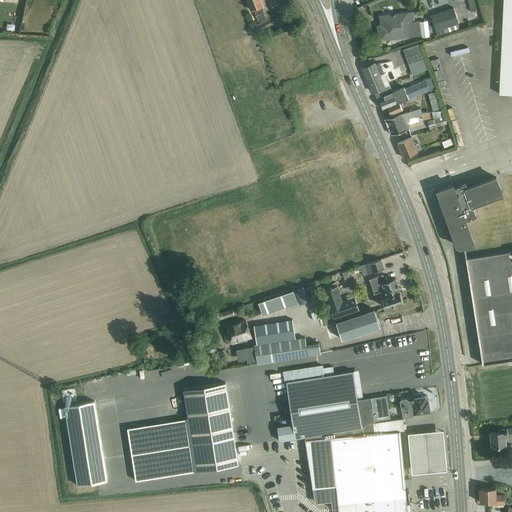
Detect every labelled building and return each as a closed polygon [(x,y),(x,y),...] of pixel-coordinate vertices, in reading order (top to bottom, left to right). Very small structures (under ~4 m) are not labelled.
[(248,0),(253,11),(254,11),(262,8),(263,7),(260,0),(248,0)] [(511,94),(511,0),(503,0),(499,94),(511,94)] [(476,4),(469,6),(471,13),(478,11),(476,4)] [(454,7),(431,15),(437,31),(438,35),(445,33),(445,32),(459,27),(457,23),(459,23),(454,7)] [(262,8),(254,11),(258,22),(266,19),(262,8)] [(381,25),(378,26),(380,39),(416,36),(420,35),(419,21),(414,21),(413,12),(380,16),(381,25)] [(402,49),(403,51),(412,76),(429,69),(420,43),(402,49)] [(374,63),(363,68),(367,78),(373,92),(375,91),(384,87),(380,76),(384,74),(382,69),(379,63),(375,65),(374,63)] [(384,87),(375,91),(382,108),(383,108),(383,109),(388,107),(391,114),(403,109),(400,102),(409,99),(429,90),(425,80),(405,88),(404,87),(393,92),(389,84),(389,85),(384,87)] [(430,91),(421,95),(423,100),(432,97),(430,91)] [(410,120),(409,118),(415,116),(416,117),(423,115),(422,112),(421,108),(401,114),(401,113),(385,118),(388,127),(392,134),(394,134),(409,129),(406,122),(410,120)] [(430,130),(436,129),(436,128),(447,125),(444,112),(432,113),(434,120),(427,122),(430,130)] [(411,137),(397,143),(404,158),(418,152),(411,137)] [(451,140),(442,144),(443,149),(453,146),(451,140)] [(461,247),(474,245),(466,221),(478,217),(474,208),(503,198),(496,178),(468,188),(466,184),(465,183),(454,187),(453,185),(437,191),(456,244),(461,247)] [(511,251),(466,258),(483,364),(511,358),(511,251)] [(381,259),(365,264),(369,274),(384,268),(381,259)] [(381,275),(369,279),(374,293),(380,291),(384,289),(387,297),(382,298),(386,308),(404,302),(396,279),(389,281),(387,276),(382,278),(381,275)] [(305,286),(295,290),(300,304),(310,301),(305,286)] [(262,313),(282,306),(278,294),(258,301),(262,313)] [(333,301),(335,314),(359,310),(356,297),(333,301)] [(232,309),(221,313),(223,318),(234,315),(232,309)] [(342,340),(380,327),(374,309),(337,322),(342,340)] [(255,347),(245,348),(247,360),(248,362),(257,360),(258,364),(321,354),(319,342),(307,344),(306,338),(296,340),(293,319),(254,325),(257,346),(255,346),(255,347)] [(247,321),(227,327),(232,343),(252,337),(247,321)] [(355,382),(354,371),(352,371),(340,373),(327,375),(324,376),(324,375),(323,371),(323,366),(322,365),(299,369),(284,371),(283,371),(284,378),(285,383),(286,383),(287,382),(287,384),(287,386),(290,405),(291,410),(292,416),(293,424),(286,425),(277,427),(277,428),(278,434),(279,440),(280,441),(300,437),(304,437),(305,437),(342,431),(343,436),(350,435),(374,433),(373,425),(374,425),(373,423),(390,420),(386,396),(386,395),(371,398),(371,397),(370,397),(358,399),(355,382)] [(226,382),(225,382),(206,385),(184,389),(186,404),(188,418),(188,419),(196,471),(224,466),(238,464),(239,464),(236,446),(226,382)] [(423,412),(431,411),(428,396),(421,397),(421,393),(413,395),(413,398),(401,400),(404,418),(414,416),(414,415),(423,414),(423,412)] [(95,402),(65,406),(77,485),(107,480),(95,402)] [(291,410),(278,412),(279,418),(292,416),(291,410)] [(342,431),(305,437),(307,451),(309,466),(311,478),(313,488),(314,493),(314,498),(315,498),(321,498),(332,497),(331,486),(336,485),(337,489),(338,508),(338,511),(407,511),(407,503),(406,488),(405,482),(408,482),(411,481),(411,479),(408,479),(405,479),(403,461),(402,452),(402,451),(400,430),(404,430),(404,429),(406,429),(406,424),(405,424),(404,424),(403,418),(390,420),(373,423),(374,425),(373,425),(374,433),(350,435),(343,436),(342,431)] [(196,471),(188,419),(151,424),(128,428),(127,428),(128,429),(131,450),(136,480),(136,481),(137,480),(140,480),(169,475),(196,471)] [(448,467),(444,427),(409,431),(413,470),(448,467)] [(505,437),(511,436),(511,428),(499,429),(499,432),(491,433),(492,446),(506,445),(505,437)] [(489,504),(505,504),(504,495),(496,495),(496,488),(480,488),(480,502),(489,502),(489,504)]
